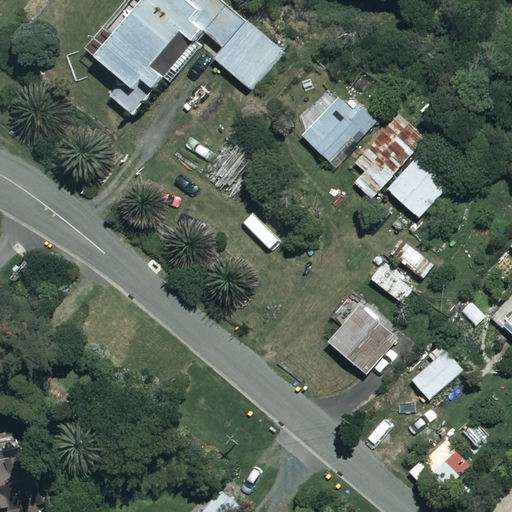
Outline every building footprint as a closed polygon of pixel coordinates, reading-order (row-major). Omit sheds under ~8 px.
[(186,34),(196,23),(210,34),(204,41),(213,49),(239,20),(217,0),(188,0),(189,0),(188,0),(134,0),(92,51),(126,80),(112,96),(133,113),(164,76),(170,82),(200,46),(186,34)] [(283,48),(247,18),(214,56),(250,87),(283,48)] [(376,120),(345,88),(306,126),(300,120),(294,126),(332,164),(376,120)] [(426,136),(397,110),(340,172),(369,198),(426,136)] [(256,152),(242,139),(207,177),(221,190),(256,152)] [(447,184),(415,155),(387,187),(418,215),(447,184)] [(433,264),(408,243),(398,256),(422,277),(433,264)] [(412,287),(378,261),(367,275),(401,301),(412,287)] [(396,337),(357,303),(327,339),(366,372),(396,337)] [(511,308),(497,324),(511,338),(511,308)] [(462,369),(443,347),(409,376),(429,398),(462,369)] [(0,511),(38,511),(21,435),(0,440),(0,511)] [(235,511),(240,506),(217,490),(200,511),(235,511)]
